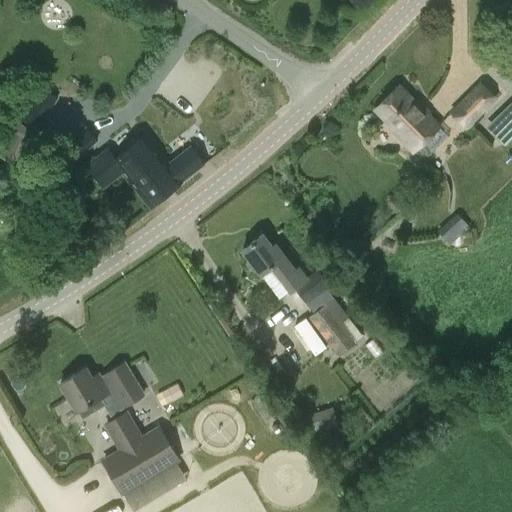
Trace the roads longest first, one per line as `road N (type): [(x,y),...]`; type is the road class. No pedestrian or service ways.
road 1 (tertiary): [(0,336),(243,172),(323,95)]
road 2 (unclassified): [(323,95),(179,0)]
road 3 (tertiary): [(323,95),(416,0)]
